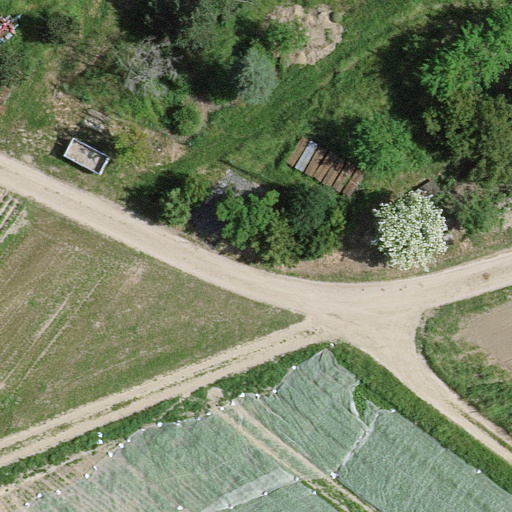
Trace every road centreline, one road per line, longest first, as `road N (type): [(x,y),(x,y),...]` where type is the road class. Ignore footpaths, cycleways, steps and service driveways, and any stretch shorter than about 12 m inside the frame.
road 1 (track): [(0,170),(362,319),(511,271)]
road 2 (track): [(362,319),(0,451)]
road 3 (track): [(362,319),(511,440)]
